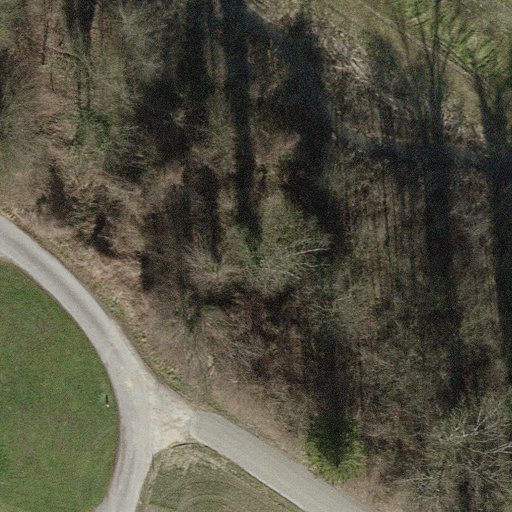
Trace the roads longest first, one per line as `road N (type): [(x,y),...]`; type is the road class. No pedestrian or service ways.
road 1 (track): [(129,511),(155,415),(97,316),(0,236)]
road 2 (track): [(511,129),(317,0)]
road 3 (track): [(155,415),(228,443),(327,511)]
